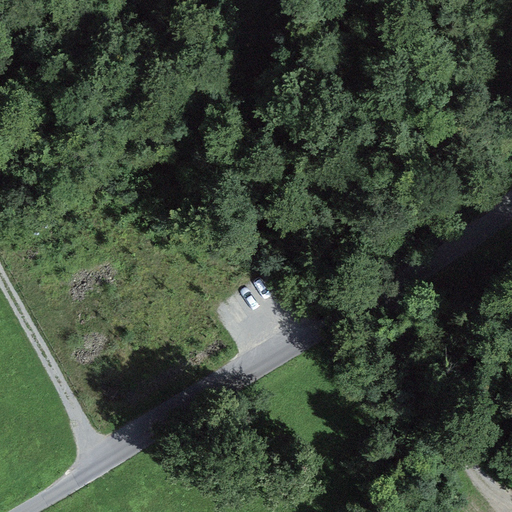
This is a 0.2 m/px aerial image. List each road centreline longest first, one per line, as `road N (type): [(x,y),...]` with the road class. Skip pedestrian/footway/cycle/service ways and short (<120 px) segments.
road 1 (tertiary): [(511,222),(21,511)]
road 2 (track): [(0,283),(92,473)]
